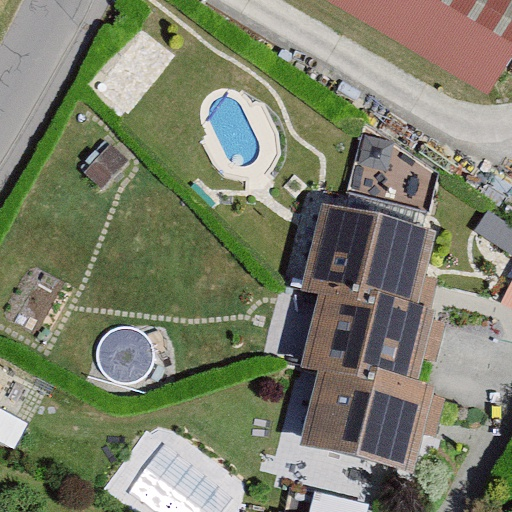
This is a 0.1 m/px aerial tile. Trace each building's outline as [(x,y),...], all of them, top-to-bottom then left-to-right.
[(511,52),(511,0),(329,0),(488,94),(511,52)] [(111,147),(83,178),(103,195),(130,164),(111,147)] [(326,214),(303,301),(320,305),(374,318),(377,307),(430,320),(439,284),(429,282),(439,244),(326,214)] [(320,305),(302,377),(320,382),(373,395),(377,382),(418,392),(425,364),(437,367),(447,329),(436,326),(437,322),(430,320),(377,307),(374,318),(320,305)] [(301,457),(413,485),(425,437),(436,440),(446,404),(435,401),(436,397),(418,392),(377,382),(373,395),(320,382),(301,457)] [(297,511),(371,511),(372,510),(302,493),(297,511)]
